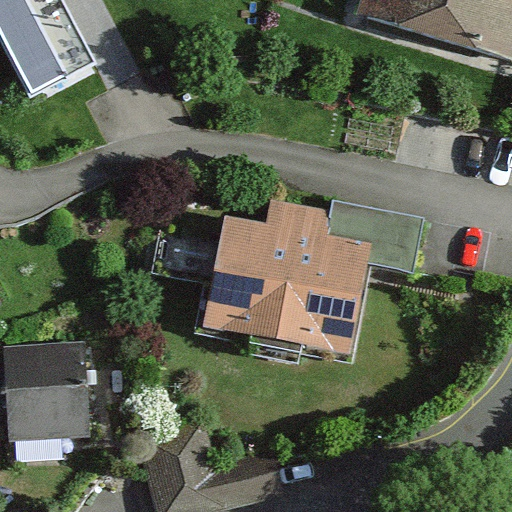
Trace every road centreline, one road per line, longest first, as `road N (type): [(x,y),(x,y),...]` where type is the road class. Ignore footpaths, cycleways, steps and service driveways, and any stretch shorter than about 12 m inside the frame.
road 1 (residential): [(511,377),(379,511)]
road 2 (unknown): [(87,0),(167,158)]
